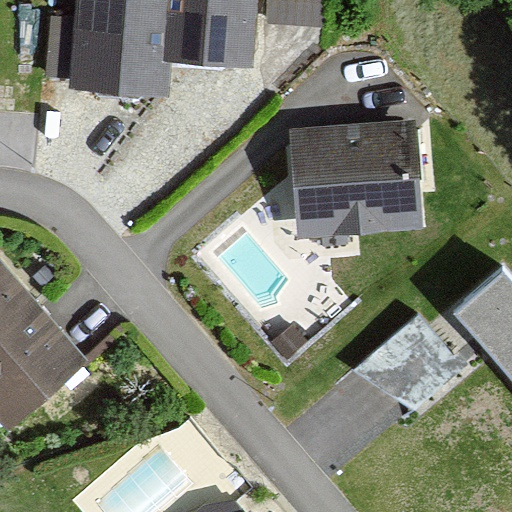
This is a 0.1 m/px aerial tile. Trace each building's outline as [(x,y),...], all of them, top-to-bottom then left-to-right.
[(95,0),(87,68),(171,78),(175,47),(255,56),(261,0),(95,0)] [(326,10),(326,0),(269,0),(269,7),(326,10)] [(300,127),(307,238),(426,231),(419,119),(300,127)] [(0,404),(14,421),(87,358),(0,259),(0,404)] [(511,276),(504,268),(456,308),(511,374),(511,276)] [(416,300),(367,352),(423,404),(472,352),(416,300)]
